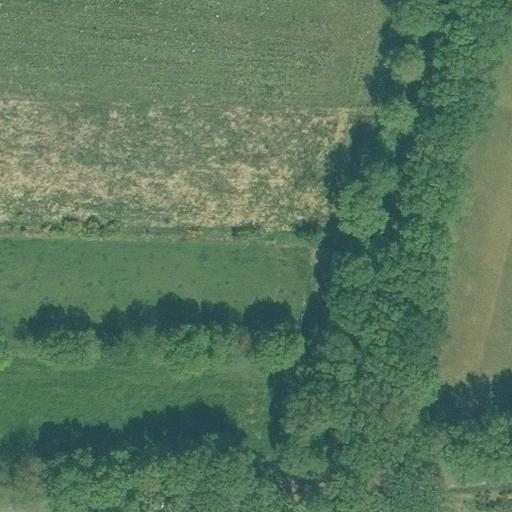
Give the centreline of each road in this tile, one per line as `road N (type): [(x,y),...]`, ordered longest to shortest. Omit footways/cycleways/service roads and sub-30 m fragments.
road 1 (unclassified): [(334,487),(455,0)]
road 2 (secondary): [(36,511),(334,487)]
road 3 (secondary): [(334,487),(511,471)]
